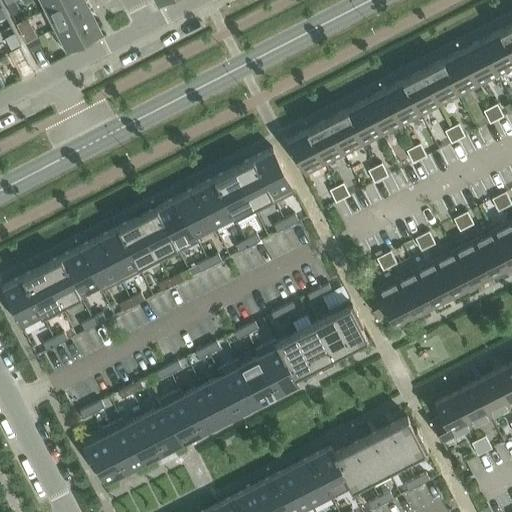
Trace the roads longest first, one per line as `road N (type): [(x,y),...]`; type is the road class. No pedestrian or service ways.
road 1 (tertiary): [(91,144),(372,0)]
road 2 (residential): [(0,376),(68,511)]
